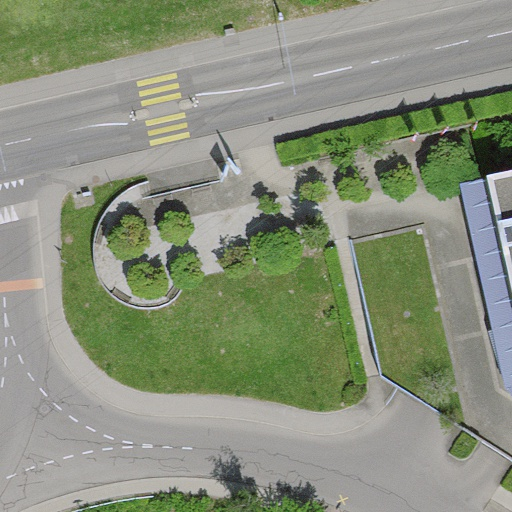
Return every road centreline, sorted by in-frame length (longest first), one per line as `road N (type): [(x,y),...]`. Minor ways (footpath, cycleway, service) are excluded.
road 1 (residential): [(511,36),(5,150)]
road 2 (residential): [(233,454),(130,430),(83,409),(0,304)]
road 3 (residential): [(7,511),(69,479),(233,454)]
road 4 (residential): [(233,454),(402,511)]
road 5 (residential): [(0,304),(5,150)]
